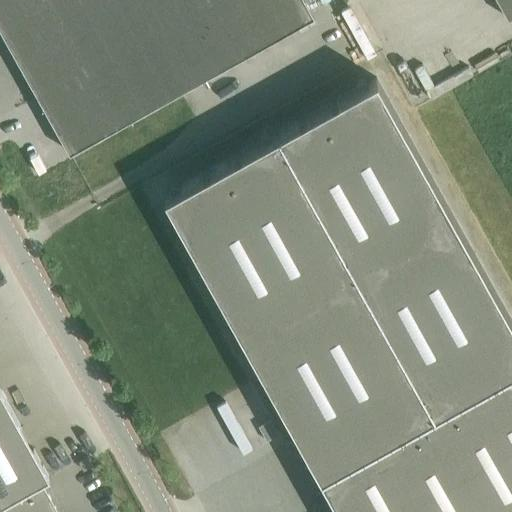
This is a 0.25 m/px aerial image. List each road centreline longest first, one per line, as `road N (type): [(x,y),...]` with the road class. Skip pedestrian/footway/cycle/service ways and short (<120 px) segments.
road 1 (unknown): [(13,244),(342,39)]
road 2 (unclassified): [(161,511),(0,221)]
